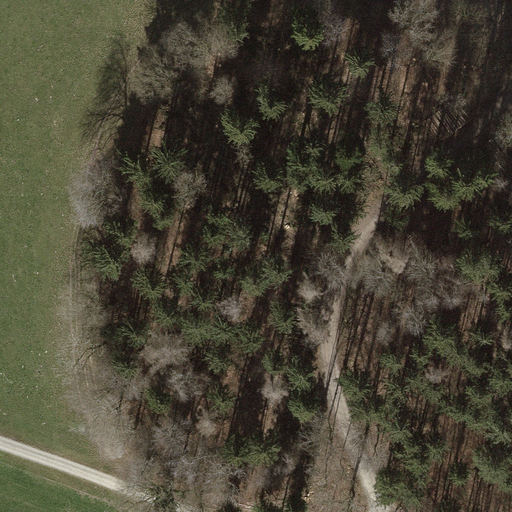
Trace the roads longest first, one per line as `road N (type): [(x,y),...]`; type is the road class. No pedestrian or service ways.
road 1 (track): [(382,511),(332,378),(328,334),(338,285),(365,233),(511,98)]
road 2 (track): [(0,444),(178,511)]
